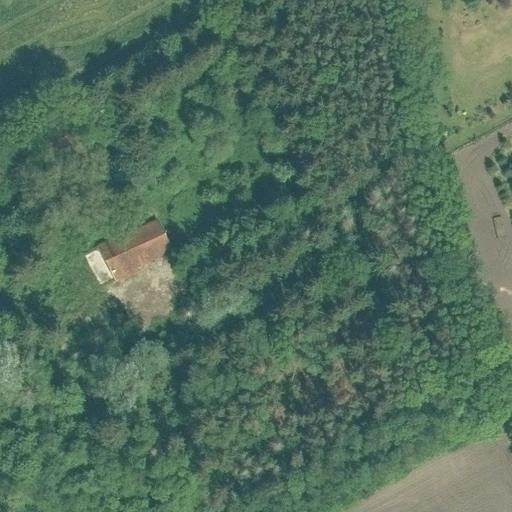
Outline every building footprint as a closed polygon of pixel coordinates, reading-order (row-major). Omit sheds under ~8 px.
[(42,144),(47,159),(65,149),(73,166),(87,158),(72,129),(42,144)] [(203,209),(211,223),(219,219),(210,205),(203,209)] [(143,265),(170,253),(156,222),(130,235),(129,234),(96,248),(114,283),(144,268),(143,265)] [(189,336),(200,329),(194,320),(183,326),(189,336)] [(127,387),(144,372),(133,361),(117,376),(127,387)]
